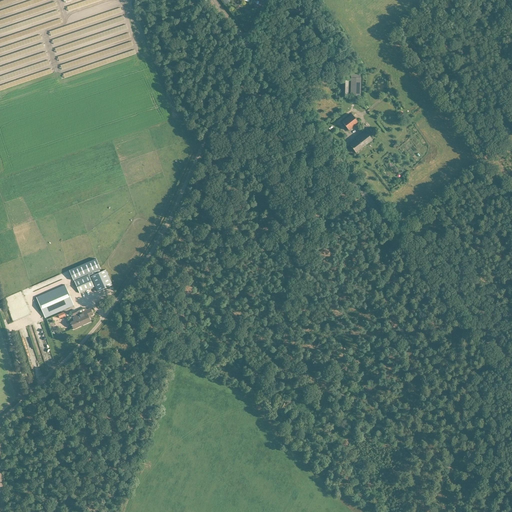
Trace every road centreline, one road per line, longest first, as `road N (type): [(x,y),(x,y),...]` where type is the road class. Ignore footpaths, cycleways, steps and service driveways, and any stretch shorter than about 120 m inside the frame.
road 1 (tertiary): [(511,385),(244,43)]
road 2 (unclassified): [(30,394),(93,330),(148,256),(244,43)]
road 3 (track): [(405,30),(408,55),(511,193)]
road 4 (track): [(511,142),(399,239)]
